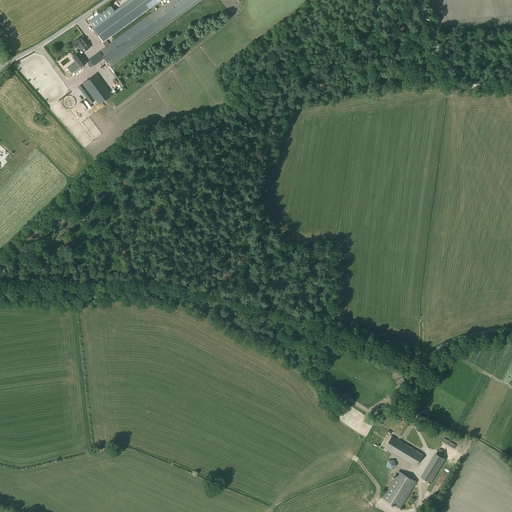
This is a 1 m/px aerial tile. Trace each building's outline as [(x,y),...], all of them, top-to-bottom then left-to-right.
[(106,47),(99,52),(109,66),(200,0),(171,0),(109,45),(106,40),(160,0),(130,0),(114,12),(110,6),(90,21),(94,27),(92,28),(106,47)] [(78,46),(81,51),(79,52),(73,57),(80,67),(87,62),(80,54),(82,52),(90,47),(82,36),(73,42),(76,47),(78,46)] [(81,68),(70,76),(73,81),(81,75),(80,74),(82,72),(83,71),(85,73),(90,69),(87,64),(81,68)] [(106,84),(117,76),(113,71),(102,79),(106,84)] [(95,74),(83,83),(95,100),(99,104),(111,95),(95,74)] [(95,100),(83,83),(78,87),(91,104),(95,100)] [(376,417),(383,411),(379,407),(372,413),(376,417)] [(416,467),(423,455),(392,436),(385,448),(416,467)] [(441,443),(462,455),(464,450),(444,438),(441,443)] [(435,453),(420,476),(431,483),(446,459),(435,453)] [(386,466),(391,470),(396,466),(394,460),(388,460),(386,466)] [(400,509),(416,482),(398,471),(382,498),(400,509)]
